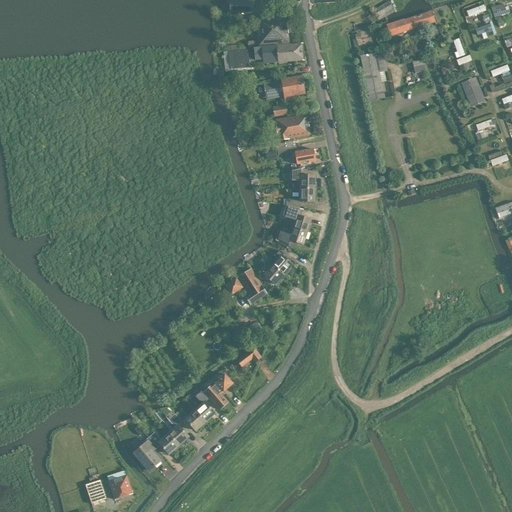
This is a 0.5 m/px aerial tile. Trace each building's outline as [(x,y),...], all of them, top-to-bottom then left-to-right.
[(393,5),(390,0),(379,0),(372,4),(377,14),(384,11),(384,10),(393,5)] [(403,13),(387,18),(390,30),(434,16),(431,5),(403,13)] [(479,6),(473,9),(475,15),(482,12),(479,6)] [(285,10),(255,12),(257,41),(257,42),(260,41),(288,38),(285,10)] [(505,25),(511,23),(511,13),(503,15),(505,25)] [(361,24),(370,23),(369,16),(360,17),(361,24)] [(434,20),(426,23),(428,31),(437,28),(434,20)] [(255,61),(254,55),(262,54),(262,58),(300,54),(298,37),(288,38),(260,41),(257,42),(257,41),(255,41),(248,42),(246,42),(247,43),(227,45),(222,46),(224,66),(251,64),(251,61),(255,61)] [(359,50),(369,95),(384,92),(379,66),(386,65),(382,47),(375,49),(374,47),(359,50)] [(468,49),(455,54),(457,60),(471,54),(468,49)] [(422,53),(416,55),(411,56),(414,67),(425,65),(422,53)] [(493,66),(511,60),(508,53),(491,60),(493,66)] [(509,66),(500,69),(503,77),(511,74),(509,66)] [(300,71),(263,78),(265,91),(283,88),(284,93),(295,91),(294,88),(303,87),(300,71)] [(469,101),(484,95),(474,71),(460,77),(469,101)] [(511,83),(502,87),(504,93),(511,90),(511,83)] [(272,101),(273,109),(287,107),(286,99),(272,101)] [(273,113),(277,135),(310,130),(306,108),(273,113)] [(492,109),(476,112),(478,119),(493,116),(492,109)] [(481,125),(474,127),(477,135),(483,132),(481,125)] [(285,136),(286,142),(286,143),(295,141),(293,134),(285,136)] [(493,156),(508,150),(504,139),(489,145),(493,156)] [(295,146),(295,141),(286,143),(286,142),(275,143),(277,150),(291,147),(292,151),(294,150),(296,159),(314,156),(312,143),(295,146)] [(274,145),(264,147),(265,154),(276,152),(274,145)] [(298,182),(314,183),(314,170),(300,169),(300,163),(289,165),(289,175),(298,175),(298,182)] [(314,183),(298,182),(298,193),(285,193),(285,200),(288,201),(299,203),(299,196),(313,196),(314,183)] [(497,202),(511,199),(511,192),(496,195),(497,202)] [(297,209),(299,203),(288,201),(285,200),(285,201),(282,211),(294,214),(291,222),(306,226),(310,214),(297,209)] [(302,239),(306,226),(291,222),(289,229),(277,225),(274,235),(290,243),(293,236),(302,239)] [(276,253),(271,259),(272,259),(283,269),(291,259),(281,249),(282,248),(279,245),(274,251),(276,253)] [(262,271),(263,269),(274,279),(283,269),(272,259),(271,259),(266,264),(264,262),(259,268),(262,271)] [(250,263),(237,271),(235,272),(224,279),(231,289),(243,282),(247,288),(243,290),(249,299),(266,288),(250,263)] [(257,315),(243,323),(250,335),(264,327),(257,315)] [(246,346),(236,355),(241,361),(252,353),(254,356),(260,351),(253,341),(246,346)] [(211,379),(203,386),(218,404),(227,397),(219,388),(232,377),(224,368),(211,379)] [(194,403),(205,416),(214,408),(209,402),(205,397),(208,393),(201,386),(195,391),(200,397),(194,403)] [(205,416),(194,403),(186,410),(180,403),(174,408),(181,416),(184,414),(194,425),(205,416)] [(173,421),(167,427),(178,440),(188,431),(178,420),(181,416),(174,408),(171,405),(165,411),(168,414),(173,421)] [(137,420),(133,423),(138,429),(142,426),(137,420)] [(153,426),(148,432),(156,442),(160,439),(168,448),(178,440),(167,427),(160,433),(153,426)] [(132,446),(138,453),(149,464),(159,456),(151,447),(156,442),(148,432),(132,446)] [(126,470),(108,476),(114,494),(132,488),(126,470)] [(100,474),(95,475),(101,495),(106,493),(100,474)] [(95,475),(85,479),(91,498),(101,495),(95,475)]
